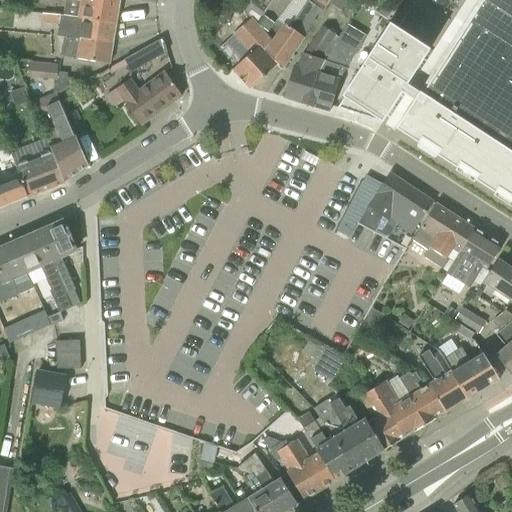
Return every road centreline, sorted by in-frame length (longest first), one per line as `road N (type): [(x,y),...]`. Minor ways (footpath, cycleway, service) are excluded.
road 1 (residential): [(216,105),(377,146),(511,232)]
road 2 (residential): [(0,226),(86,189),(216,105)]
road 3 (tertiary): [(363,511),(511,419)]
